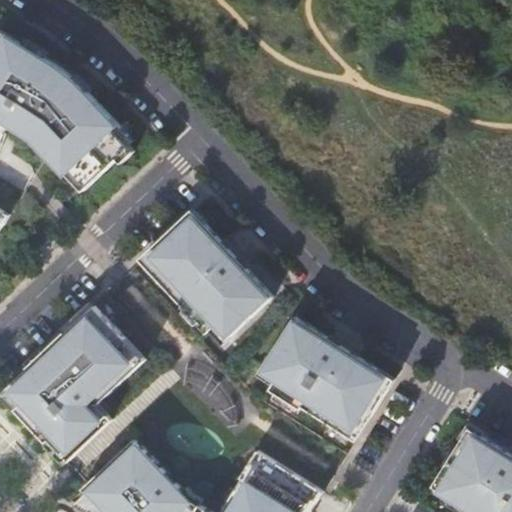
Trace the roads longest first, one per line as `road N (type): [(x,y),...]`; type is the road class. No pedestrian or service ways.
road 1 (residential): [(447,365),(322,268),(203,140)]
road 2 (residential): [(203,140),(0,332)]
road 3 (residential): [(203,140),(109,44),(46,0)]
road 4 (residential): [(368,511),(443,389),(447,365)]
